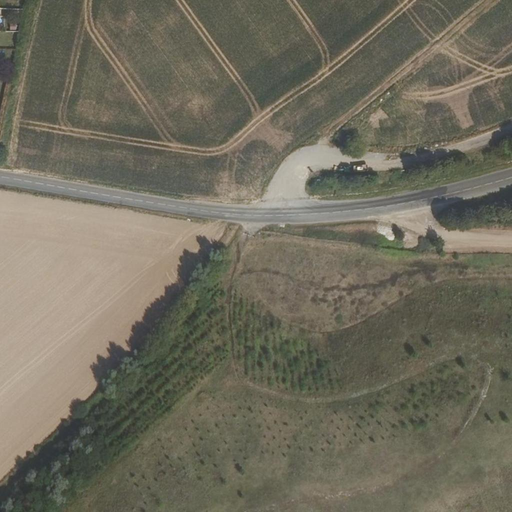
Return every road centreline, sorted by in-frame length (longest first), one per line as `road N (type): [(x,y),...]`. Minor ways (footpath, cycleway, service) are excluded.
road 1 (tertiary): [(281,215),(0,176)]
road 2 (unclassified): [(511,130),(397,161),(309,158),(292,175),(281,215)]
road 3 (track): [(317,158),(325,139),(479,0)]
road 4 (unclassified): [(395,204),(428,227),(511,241)]
road 5 (tertiary): [(511,177),(395,204)]
